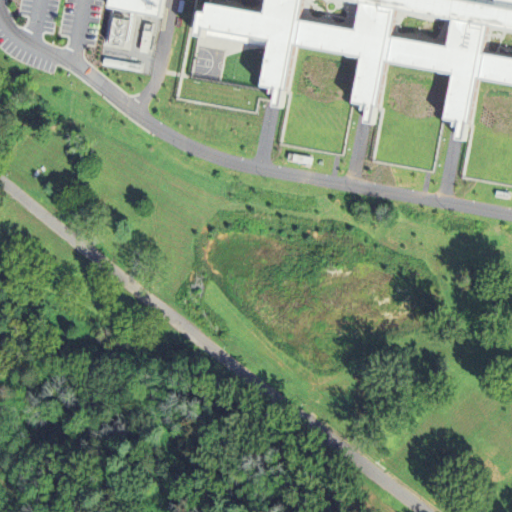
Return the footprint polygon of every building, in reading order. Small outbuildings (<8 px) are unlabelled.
[(110,0),(110,8),(162,17),(164,0),(266,0),(265,9),(212,0),(206,0),(206,8),(199,7),(195,30),(202,31),(204,24),(270,36),(268,50),(262,82),(277,84),(276,88),(275,94),(274,101),(282,102),(284,94),(285,86),(288,87),(296,42),(300,42),(362,53),(354,103),(370,107),(367,123),(373,124),(376,125),(378,112),(378,109),(382,109),(390,64),(454,75),(446,120),(462,123),(459,140),(467,141),(470,125),(473,126),(481,80),(511,85),(511,0),(496,0),(496,2),(484,0),(110,0)] [(0,65),(12,71),(21,50),(0,41),(0,65)] [(301,99),(313,99),(313,62),(293,62),(293,82),(278,82),(278,95),(292,95),(292,91),(301,91),(301,99)] [(112,89),(147,89),(147,66),(112,66),(112,89)] [(288,162),(289,154),(313,159),(312,167),(288,162)] [(343,396),(365,418),(381,402),(359,380),(343,396)] [(440,474),(457,460),(439,439),(423,452),(440,474)] [(496,511),(511,511),(511,497),(509,495),(496,511)]
